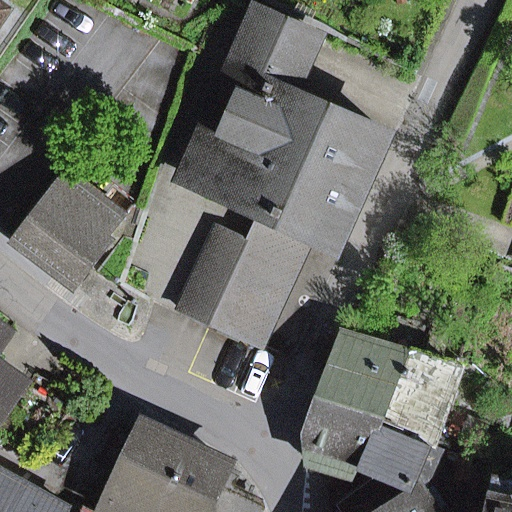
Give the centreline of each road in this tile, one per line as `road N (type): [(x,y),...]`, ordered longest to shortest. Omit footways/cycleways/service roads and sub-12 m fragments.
road 1 (residential): [(477,0),(269,452)]
road 2 (residential): [(269,452),(144,385),(0,281)]
